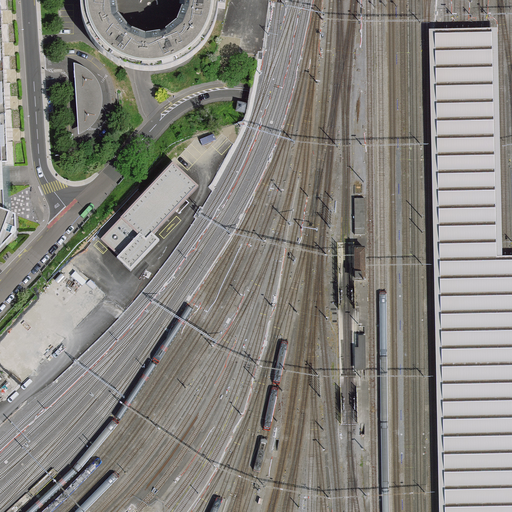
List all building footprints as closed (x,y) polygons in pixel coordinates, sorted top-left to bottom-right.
[(114,2),(114,0),(80,0),(81,2),(82,15),(87,31),(92,40),(101,49),(119,62),(134,67),(146,69),(161,68),(176,65),(188,59),(196,53),(203,46),(208,38),(212,31),(217,18),(218,8),(225,9),(225,0),(185,0),(184,10),(183,10),(178,24),(166,34),(161,36),(146,39),(132,33),(127,29),(118,18),(115,3),(114,2)] [(435,31),(445,511),(511,511),(511,257),(506,258),(498,258),(493,30),(482,30),(463,31),(447,31),(435,31)] [(82,66),(73,63),(75,91),(78,133),(87,129),(93,122),(100,110),(101,100),(100,89),(95,78),(88,70),(82,66)] [(247,105),(238,103),(236,111),(245,113),(247,105)] [(199,185),(174,161),(99,240),(117,257),(130,269),(158,240),(152,234),(199,185)] [(3,177),(2,167),(0,166),(0,253),(17,235),(16,219),(4,213),(3,177)] [(356,199),(357,235),(367,235),(367,199),(356,199)] [(367,250),(357,250),(357,279),(367,279),(367,250)] [(75,269),(59,295),(71,303),(87,276),(75,269)] [(0,353),(6,360),(29,340),(17,327),(0,342),(0,353)] [(357,351),(358,370),(367,369),(367,350),(357,351)]
